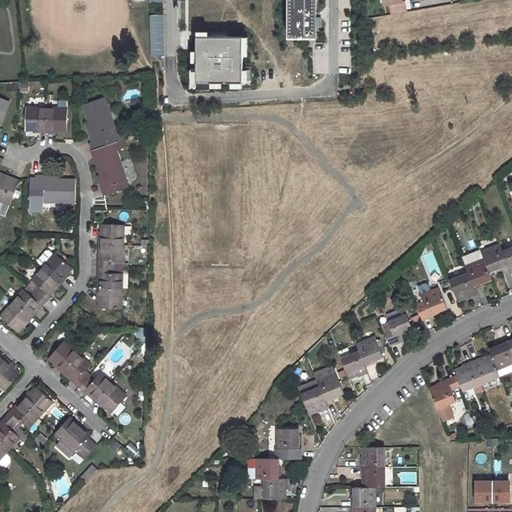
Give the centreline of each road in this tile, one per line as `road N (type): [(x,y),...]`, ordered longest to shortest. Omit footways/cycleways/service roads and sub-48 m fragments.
road 1 (residential): [(511,306),(465,324),(392,378),(321,463),(306,511)]
road 2 (residential): [(19,351),(80,281),(81,164),(60,146),(33,158),(9,156)]
